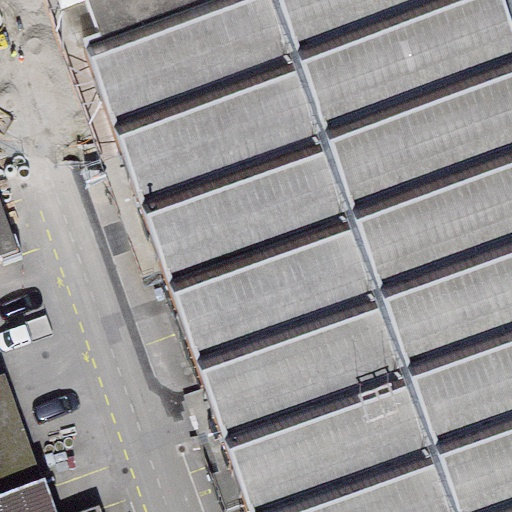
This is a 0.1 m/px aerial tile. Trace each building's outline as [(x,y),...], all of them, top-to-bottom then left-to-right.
[(58,0),(61,8),(85,10),(112,0),(58,0)] [(511,511),(511,0),(112,0),(85,10),(100,52),(84,57),(151,247),(245,511),(511,511)] [(0,258),(16,253),(0,201),(0,258)] [(0,488),(35,477),(0,373),(0,488)] [(69,511),(60,477),(0,493),(0,511),(69,511)]
